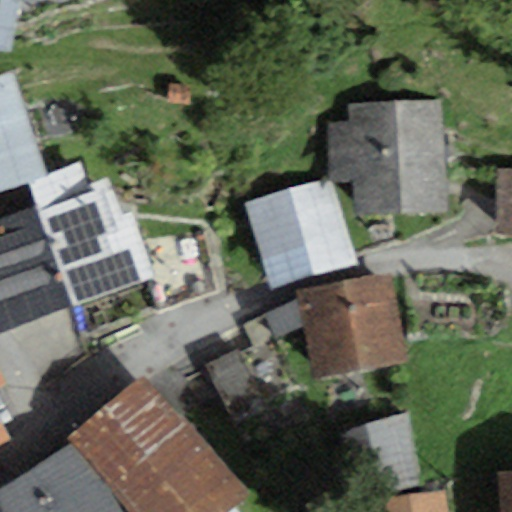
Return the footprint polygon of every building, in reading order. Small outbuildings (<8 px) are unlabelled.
[(11,82),(0,85),(0,190),(29,181),(42,177),(11,82)] [(353,126),(334,127),(335,177),(358,176),(359,208),(443,205),(439,104),(352,107),(353,126)] [(81,163),(42,177),(29,181),(39,209),(73,304),(150,276),(130,219),(118,223),(104,184),(90,189),(81,163)] [(318,187),(254,207),(278,281),(353,257),(336,207),(326,210),(318,187)] [(39,209),(0,222),(0,330),(73,304),(39,209)] [(388,283),(305,299),(319,370),(402,354),(388,283)] [(260,358),(213,373),(228,420),(276,405),(260,358)] [(140,378),(63,444),(122,511),(228,511),(244,499),(140,378)] [(405,418),(347,437),(365,493),(413,479),(405,418)] [(104,511),(67,456),(0,500),(0,511),(104,511)] [(375,511),(452,511),(448,496),(375,511)]
